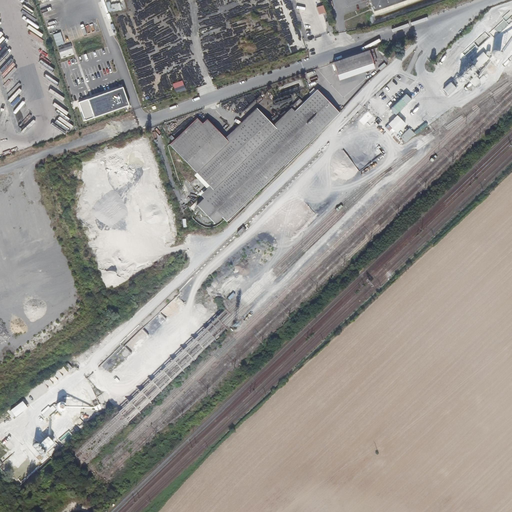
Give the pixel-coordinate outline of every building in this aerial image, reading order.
[(44,0),(40,2),(44,12),(52,8),(48,0),(44,0)] [(444,0),(418,0),(365,19),(367,28),(444,0)] [(367,0),(371,9),(396,0),(367,0)] [(318,14),(324,12),(322,5),(316,7),(318,14)] [(101,83),(94,57),(97,56),(94,45),(60,55),(63,66),(78,62),(85,87),(101,83)] [(388,58),(390,61),(398,54),(396,51),(388,58)] [(496,52),(494,53),(491,55),(491,57),(491,59),(488,61),(491,65),(494,62),(495,63),(498,63),(500,61),(501,58),(501,56),(500,54),(498,53),(496,52)] [(336,78),(372,66),(368,54),(333,65),(336,78)] [(487,61),(482,55),(471,65),(476,71),(487,61)] [(402,92),(391,81),(375,96),(385,107),(402,92)] [(455,90),(450,85),(442,91),(447,97),(455,90)] [(79,102),(85,120),(129,106),(123,87),(79,102)] [(218,218),(221,222),(223,224),(338,115),(316,92),(294,113),(275,130),(273,127),(260,112),(227,144),(224,141),(205,121),(200,125),(195,120),(168,145),(209,191),(193,206),(210,224),(218,218)] [(405,94),(389,109),(395,114),(411,99),(405,94)] [(295,111),(302,104),(299,101),(292,107),(295,111)] [(260,112),(257,109),(224,141),(227,144),(260,112)] [(294,113),(291,110),(273,127),(275,130),(294,113)] [(404,125),(396,117),(387,126),(395,134),(404,125)] [(390,130),(383,122),(379,126),(387,133),(390,130)] [(399,139),(405,143),(414,133),(408,128),(399,139)] [(250,233),(247,230),(241,236),(244,239),(250,233)] [(239,265),(246,257),(249,254),(252,251),(242,240),(210,271),(221,282),(223,280),(228,276),(234,269),(239,265)] [(269,249),(262,241),(254,249),(261,256),(269,249)] [(257,257),(255,255),(249,254),(246,257),(246,261),(247,263),(250,266),(254,266),(257,264),(257,260),(257,257)] [(246,268),(242,266),(239,265),(234,269),(235,273),(236,276),(239,278),(243,277),(246,274),(247,271),(246,268)] [(232,276),(228,276),(223,280),(223,283),(224,285),(227,287),(231,288),(235,286),(236,282),(235,279),(232,276)] [(63,366),(49,376),(54,384),(68,373),(63,366)] [(61,410),(65,406),(60,402),(56,406),(61,410)] [(46,419),(53,412),(48,406),(40,413),(46,419)] [(38,429),(42,425),(38,421),(26,432),(32,438),(39,430),(38,429)] [(0,442),(0,453),(3,457),(8,453),(0,442)] [(13,473),(18,469),(15,465),(6,472),(18,486),(21,484),(13,473)]
